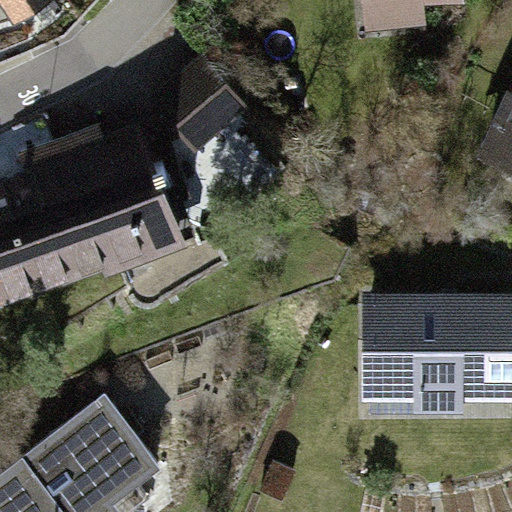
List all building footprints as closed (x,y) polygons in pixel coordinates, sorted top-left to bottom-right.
[(0,0),(0,37),(8,57),(57,37),(42,0),(0,0)] [(199,144),(248,102),(209,57),(160,99),(199,144)] [(511,105),(492,150),(511,158),(511,105)] [(36,176),(0,189),(0,293),(182,226),(167,186),(175,184),(166,160),(159,163),(144,125),(108,138),(103,126),(27,154),(36,176)] [(511,299),(374,300),(374,385),(420,385),(420,398),(464,398),(464,385),(488,385),(502,385),(502,344),(511,344),(511,299)] [(161,461),(109,393),(0,475),(0,511),(131,511),(154,495),(140,477),(161,461)]
